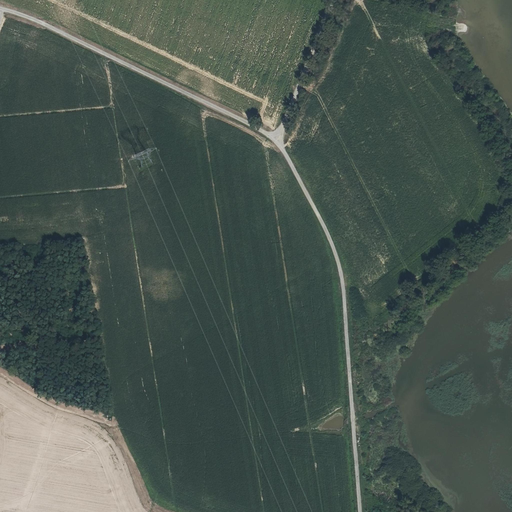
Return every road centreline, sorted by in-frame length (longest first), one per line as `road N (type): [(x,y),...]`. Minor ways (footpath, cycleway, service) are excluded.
road 1 (unclassified): [(0,10),(261,131),(287,158),(335,254),(358,511)]
road 2 (track): [(261,131),(314,0)]
